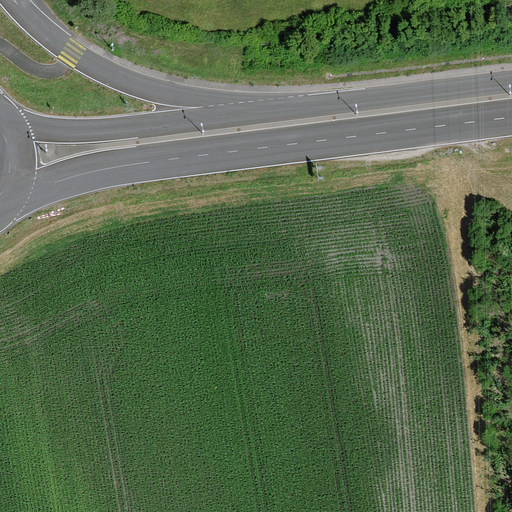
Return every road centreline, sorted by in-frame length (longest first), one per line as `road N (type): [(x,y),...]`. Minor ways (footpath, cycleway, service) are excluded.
road 1 (secondary): [(0,200),(102,168),(511,117)]
road 2 (motorway): [(316,106),(215,101),(122,79),(72,54),(13,0)]
road 3 (secondary): [(316,106),(117,130),(1,125)]
road 4 (secondary): [(511,82),(316,106)]
